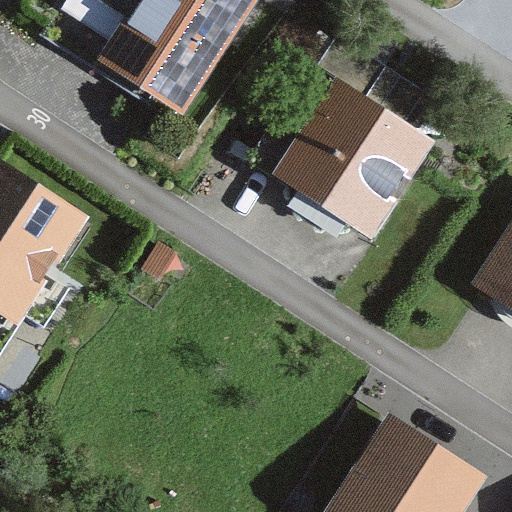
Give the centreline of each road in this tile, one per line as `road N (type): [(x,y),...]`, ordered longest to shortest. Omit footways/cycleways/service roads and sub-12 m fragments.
road 1 (residential): [(0,105),(511,439)]
road 2 (residential): [(377,0),(511,87)]
